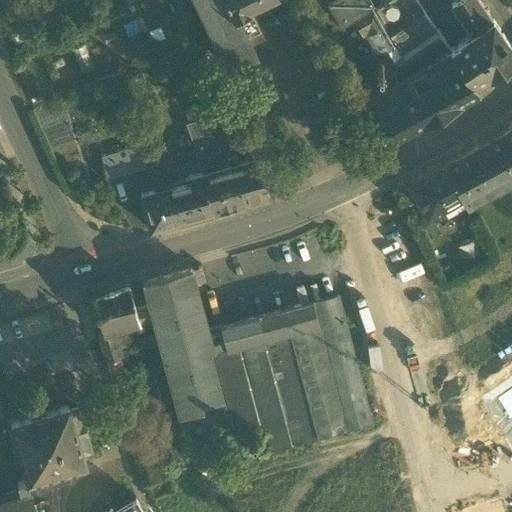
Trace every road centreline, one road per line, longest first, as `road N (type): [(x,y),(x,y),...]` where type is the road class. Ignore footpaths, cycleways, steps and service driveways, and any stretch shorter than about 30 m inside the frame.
road 1 (residential): [(421,493),(346,189)]
road 2 (tertiary): [(71,274),(203,242),(346,189)]
road 3 (tertiary): [(346,189),(464,129),(511,94)]
road 4 (residential): [(0,109),(71,274)]
